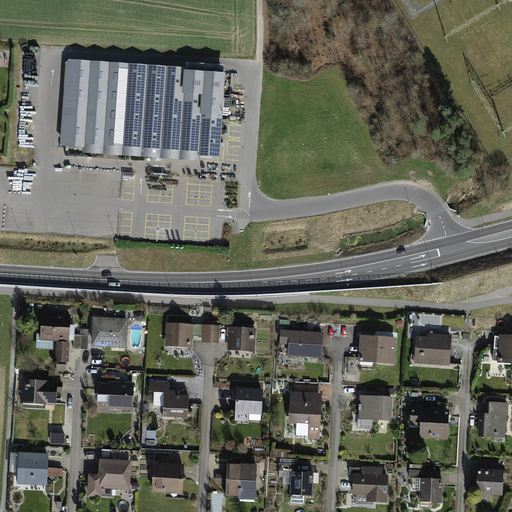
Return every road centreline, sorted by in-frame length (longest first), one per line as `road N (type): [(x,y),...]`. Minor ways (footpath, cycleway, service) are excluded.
road 1 (secondary): [(0,273),(261,281),(370,268),(511,234)]
road 2 (residential): [(341,332),(332,511)]
road 3 (residential): [(470,345),(461,511)]
road 4 (residential): [(212,356),(203,511)]
road 5 (residential): [(84,358),(75,511)]
